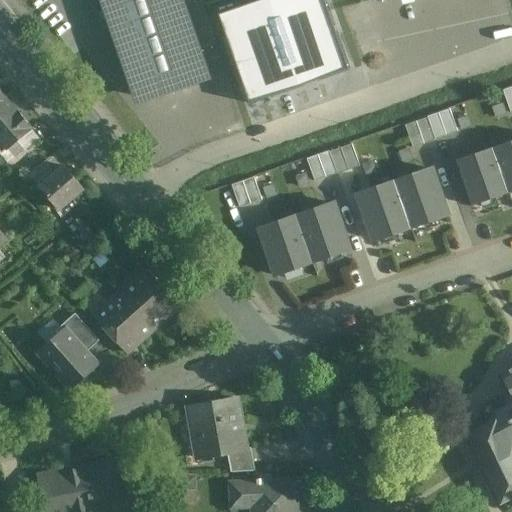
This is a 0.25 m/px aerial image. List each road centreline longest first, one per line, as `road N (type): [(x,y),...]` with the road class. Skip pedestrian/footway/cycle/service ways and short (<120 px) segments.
road 1 (tertiary): [(0,29),(254,334)]
road 2 (residential): [(254,334),(185,374),(0,439)]
road 3 (residential): [(259,343),(511,255)]
road 4 (tertiary): [(259,343),(318,445),(330,511)]
road 5 (unknown): [(496,261),(439,123)]
